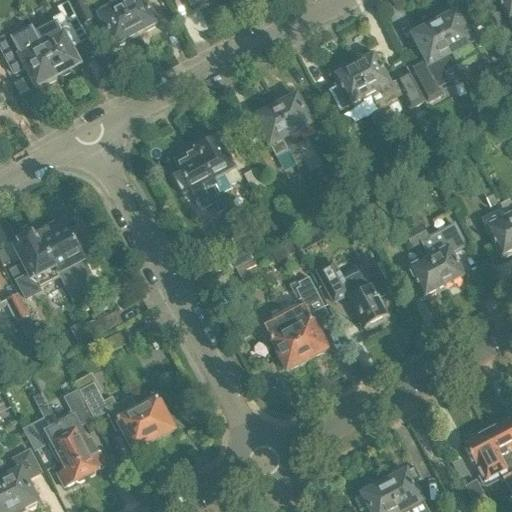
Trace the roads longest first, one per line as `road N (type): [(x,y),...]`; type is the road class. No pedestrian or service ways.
road 1 (residential): [(260,462),(95,139)]
road 2 (residential): [(95,139),(350,0)]
road 3 (residential): [(260,462),(511,331)]
